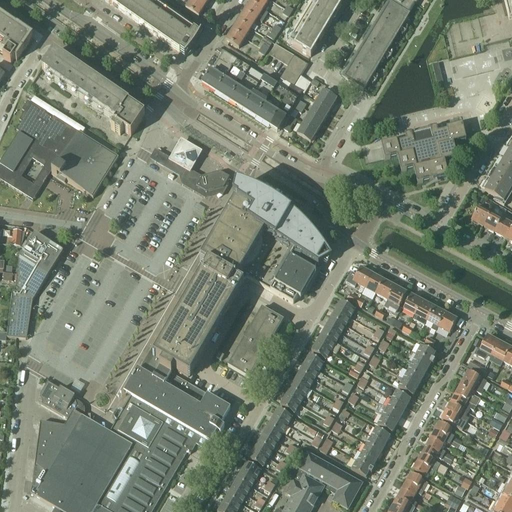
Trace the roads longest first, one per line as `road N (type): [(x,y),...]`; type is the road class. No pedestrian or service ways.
road 1 (residential): [(13,511),(31,357),(99,235)]
road 2 (residential): [(307,322),(247,289),(198,372),(258,406)]
road 3 (residential): [(316,181),(360,101),(317,70),(360,0)]
road 4 (residential): [(370,511),(481,314)]
road 5 (tertiary): [(168,106),(330,223)]
road 6 (tertiary): [(316,181),(176,93)]
road 7 (tertiary): [(176,93),(47,0)]
road 8 (residential): [(99,235),(168,106)]
road 9 (tertiary): [(356,242),(481,314)]
road 10 (residential): [(511,106),(440,230)]
road 11 (tertiary): [(56,26),(168,106)]
road 12 (residential): [(177,511),(197,476),(229,460),(258,406)]
road 13 (residential): [(184,80),(83,3)]
